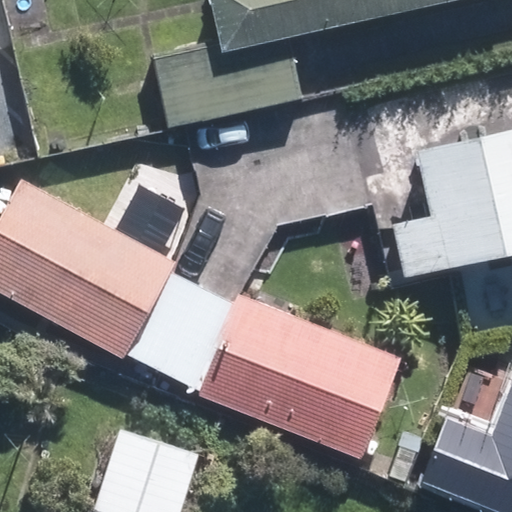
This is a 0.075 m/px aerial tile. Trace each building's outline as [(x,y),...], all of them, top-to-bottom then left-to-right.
[(212,0),(221,35),(149,50),(164,122),(297,94),(285,37),(453,0),(212,0)] [(511,123),(419,145),(435,210),(394,220),(408,278),(511,253),(511,123)] [(127,347),(170,265),(176,254),(22,172),(0,213),(0,287),(123,353),(127,347)] [(170,265),(127,347),(204,385),(236,297),(170,265)] [(204,385),(202,389),(368,452),(405,350),(240,290),(236,297),(204,385)] [(428,481),(511,511),(511,384),(495,429),(453,413),(428,481)] [(90,503),(119,511),(176,511),(197,446),(115,421),(90,503)]
